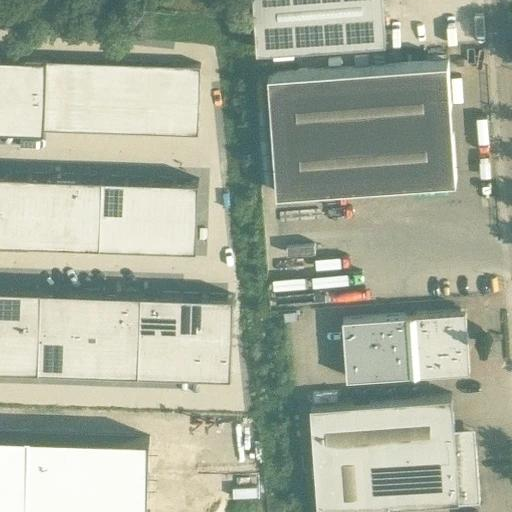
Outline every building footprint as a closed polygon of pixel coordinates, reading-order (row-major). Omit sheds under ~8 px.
[(253,0),(258,49),(386,39),(383,0),(253,0)] [(474,41),(475,18),(450,17),(450,40),(474,41)] [(0,53),(0,89),(14,90),(15,54),(0,53)] [(15,54),(14,90),(47,91),(48,57),(47,57),(48,55),(15,54)] [(48,57),(47,91),(64,92),(65,58),(48,57)] [(65,58),(64,92),(84,93),(85,59),(65,58)] [(85,59),(84,93),(98,93),(102,93),(103,59),(85,59)] [(103,59),(102,93),(113,94),(119,94),(121,60),(103,59)] [(457,179),(448,59),(269,72),(277,192),(457,179)] [(121,60),(119,94),(127,94),(136,94),(137,60),(121,60)] [(137,60),(136,94),(139,94),(153,95),(154,61),(137,60)] [(154,61),(153,95),(166,95),(167,78),(168,61),(154,61)] [(168,61),(167,78),(200,79),(201,62),(168,61)] [(167,78),(166,95),(200,97),(200,79),(167,78)] [(0,89),(0,126),(12,127),(14,90),(0,89)] [(14,90),(12,127),(45,128),(45,126),(46,126),(47,91),(14,90)] [(47,91),(46,126),(63,126),(64,92),(47,91)] [(64,92),(63,126),(83,127),(84,93),(64,92)] [(84,93),(83,127),(97,128),(98,93),(84,93)] [(98,93),(97,128),(112,128),(113,94),(102,93),(98,93)] [(113,94),(112,128),(125,129),(127,94),(119,94),(113,94)] [(127,94),(125,129),(138,129),(139,94),(136,94),(127,94)] [(139,94),(138,129),(152,130),(153,95),(139,94)] [(153,95),(152,130),(165,130),(166,113),(166,95),(153,95)] [(166,95),(166,113),(199,114),(200,97),(166,95)] [(166,113),(165,130),(199,131),(199,114),(166,113)] [(7,170),(6,205),(30,206),(31,171),(7,170)] [(31,171),(30,206),(54,207),(55,173),(32,172),(32,171),(31,171)] [(55,173),(54,207),(78,208),(79,174),(55,173)] [(79,174),(78,208),(102,208),(103,174),(79,174)] [(103,174),(102,208),(126,209),(127,175),(103,174)] [(127,175),(126,209),(150,210),(151,176),(127,175)] [(151,176),(150,210),(174,211),(175,177),(151,176)] [(175,177),(174,211),(198,212),(199,178),(175,177)] [(6,205),(5,240),(29,241),(30,206),(6,205)] [(30,206),(29,241),(29,240),(53,241),(54,207),(30,206)] [(54,207),(53,241),(77,241),(78,208),(54,207)] [(78,208),(77,241),(101,242),(102,208),(78,208)] [(102,208),(101,242),(125,243),(126,209),(102,208)] [(126,209),(125,243),(149,244),(150,210),(126,209)] [(150,210),(149,244),(172,245),(174,211),(150,210)] [(174,211),(172,245),(197,246),(198,212),(174,211)] [(290,237),(318,234),(316,213),(287,216),(290,237)] [(0,321),(40,323),(42,286),(0,284),(0,321)] [(42,286),(40,323),(100,325),(102,289),(42,287),(42,286)] [(102,289),(100,325),(140,326),(142,290),(102,289)] [(142,290),(140,326),(180,328),(182,292),(142,290)] [(182,292),(180,328),(207,329),(208,292),(182,292)] [(208,292),(207,329),(233,329),(234,293),(208,292)] [(347,377),(430,371),(465,368),(463,339),(468,339),(467,330),(463,331),(461,310),(426,312),(426,311),(343,317),(347,377)] [(0,321),(0,366),(39,367),(40,323),(0,321)] [(40,323),(39,367),(99,369),(100,325),(40,323)] [(100,325),(99,369),(139,370),(140,326),(100,325)] [(140,326),(139,370),(179,372),(180,328),(140,326)] [(180,328),(179,372),(206,373),(207,329),(180,328)] [(207,329),(206,373),(231,373),(233,329),(207,329)] [(452,393),(311,403),(318,508),(318,511),(360,511),(360,505),(438,499),(438,504),(480,501),(476,446),(472,446),(471,432),(455,434),(452,393)] [(0,511),(147,511),(150,434),(26,430),(0,429),(0,511)]
